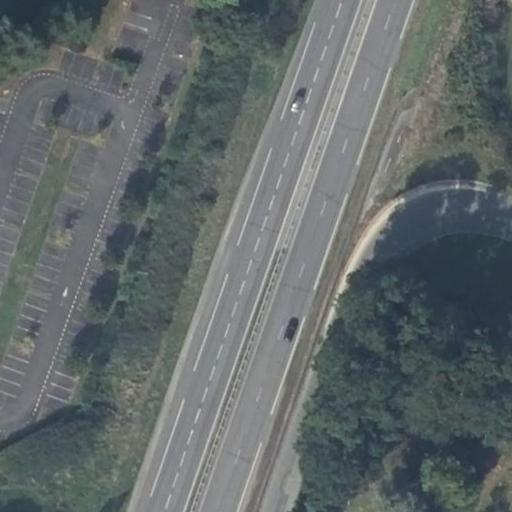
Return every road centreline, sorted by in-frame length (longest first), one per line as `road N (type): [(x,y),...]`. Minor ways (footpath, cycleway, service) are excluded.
road 1 (trunk): [(347,0),(169,511)]
road 2 (trunk): [(223,511),(399,0)]
road 3 (unclassified): [(278,511),(380,235),(421,209),(460,202),(511,223)]
